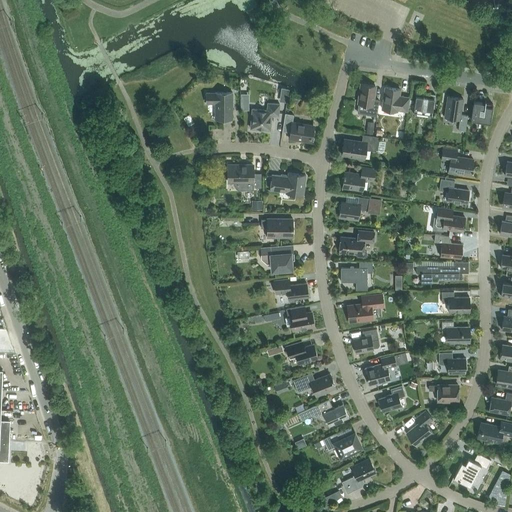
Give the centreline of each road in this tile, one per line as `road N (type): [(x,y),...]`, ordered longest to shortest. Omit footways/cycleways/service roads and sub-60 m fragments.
road 1 (residential): [(418,474),(453,436),(478,386),(483,199),(511,109)]
road 2 (residential): [(418,474),(370,420),(334,334),(318,234),(323,162)]
road 3 (unclassified): [(53,511),(59,446),(0,272)]
road 4 (residential): [(511,84),(348,59)]
